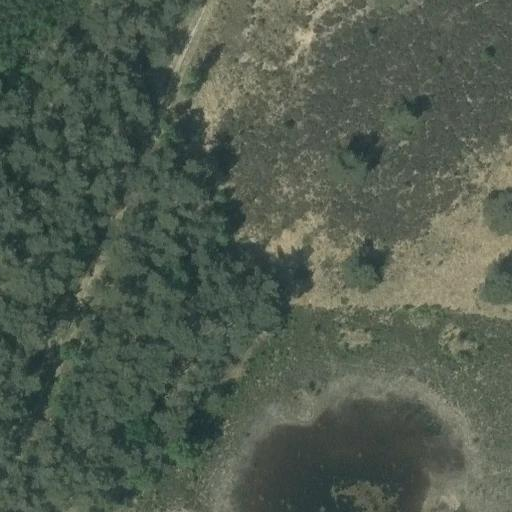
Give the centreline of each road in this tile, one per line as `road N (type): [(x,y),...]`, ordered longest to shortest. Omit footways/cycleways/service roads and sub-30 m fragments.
road 1 (track): [(0,87),(138,142),(0,474)]
road 2 (track): [(204,0),(138,142)]
